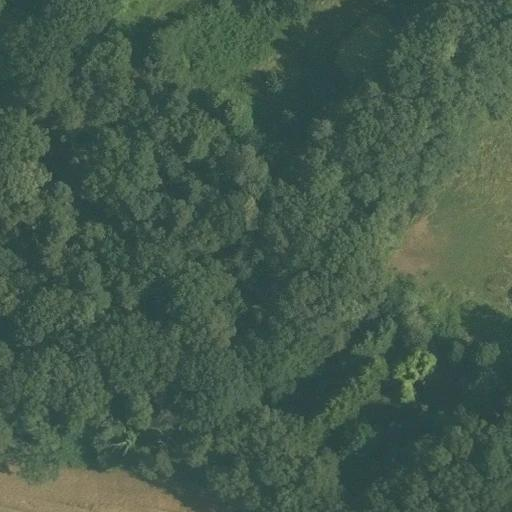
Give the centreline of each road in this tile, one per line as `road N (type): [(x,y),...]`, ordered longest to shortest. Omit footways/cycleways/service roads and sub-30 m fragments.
road 1 (track): [(59,0),(492,385)]
road 2 (track): [(0,395),(67,421),(236,436),(306,472),(335,511)]
